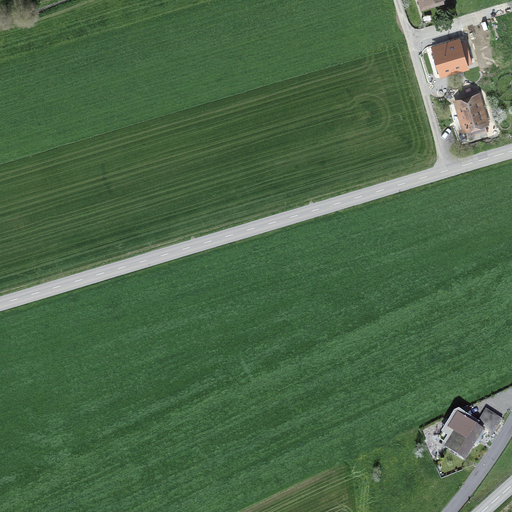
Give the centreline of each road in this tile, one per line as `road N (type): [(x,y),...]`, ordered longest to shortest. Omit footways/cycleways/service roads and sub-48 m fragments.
road 1 (tertiary): [(0,304),(447,170)]
road 2 (residential): [(447,170),(398,0)]
